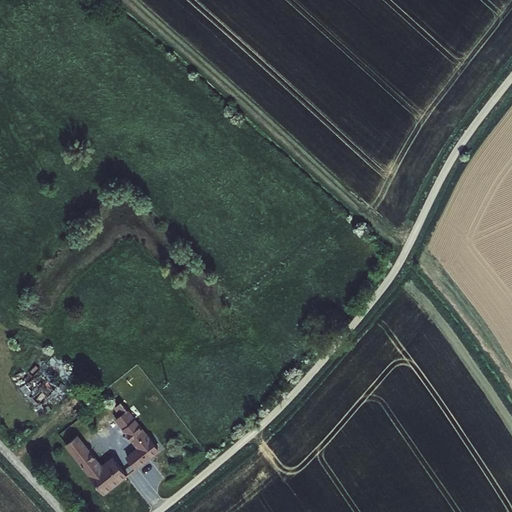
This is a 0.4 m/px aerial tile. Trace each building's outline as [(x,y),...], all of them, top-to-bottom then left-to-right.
[(34,412),(64,389),(40,357),(10,380),(34,412)] [(114,408),(120,416),(128,410),(122,402),(114,408)] [(47,404),(37,412),(42,419),(52,411),(47,404)] [(135,469),(136,471),(160,451),(143,429),(142,430),(140,428),(141,427),(128,410),(120,416),(114,420),(136,449),(125,458),(135,469)] [(65,446),(104,496),(128,477),(127,476),(112,457),(102,465),(78,436),(65,446)] [(127,476),(128,477),(136,471),(135,469),(127,476)]
